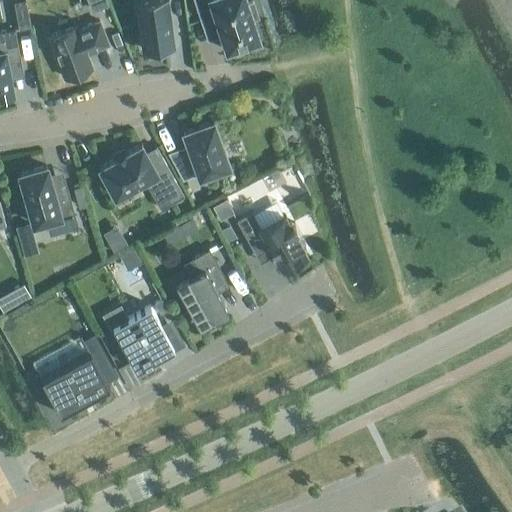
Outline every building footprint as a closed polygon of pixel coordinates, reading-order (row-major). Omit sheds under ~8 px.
[(25,0),(19,0),(13,1),(19,29),(30,26),(25,0)] [(107,0),(89,0),(93,10),(109,4),(107,0)] [(135,0),(142,48),(173,43),(167,0),(135,0)] [(226,50),(259,39),(252,19),(258,17),(253,1),(247,2),(246,0),(194,0),(201,20),(214,15),(226,50)] [(77,29),(76,26),(48,36),(64,77),(92,66),(85,50),(92,47),(93,50),(108,44),(99,21),(77,29)] [(20,58),(15,29),(0,31),(0,94),(13,92),(7,61),(20,58)] [(199,176),(229,166),(213,120),(183,131),(188,147),(169,153),(183,178),(198,173),(199,176)] [(141,144),(99,167),(114,195),(156,172),(167,191),(177,185),(156,147),(145,152),(141,144)] [(53,190),(46,166),(19,173),(27,202),(24,203),(28,219),(32,218),(33,223),(59,216),(63,230),(78,226),(66,187),(53,190)] [(81,185),(73,188),(79,206),(86,204),(81,185)] [(173,201),(167,191),(155,198),(160,208),(173,201)] [(260,228),(251,211),(236,219),(256,255),(270,247),(281,267),(306,254),(300,242),(304,240),(295,222),(290,225),(285,214),(260,228)] [(191,217),(175,226),(181,237),(197,228),(191,217)] [(29,223),(15,227),(19,239),(32,235),(29,223)] [(229,226),(221,230),(227,242),(235,237),(229,226)] [(224,277),(208,248),(190,258),(197,271),(177,283),(200,325),(227,311),(213,284),(224,277)] [(23,284),(10,291),(17,304),(30,297),(23,284)] [(162,299),(154,303),(160,314),(168,309),(162,299)] [(120,303),(102,314),(110,328),(113,327),(136,369),(145,364),(146,366),(154,362),(153,359),(174,348),(151,306),(128,318),(120,303)] [(81,336),(33,362),(42,379),(41,379),(60,414),(109,387),(106,382),(120,374),(98,334),(84,342),(81,336)]
